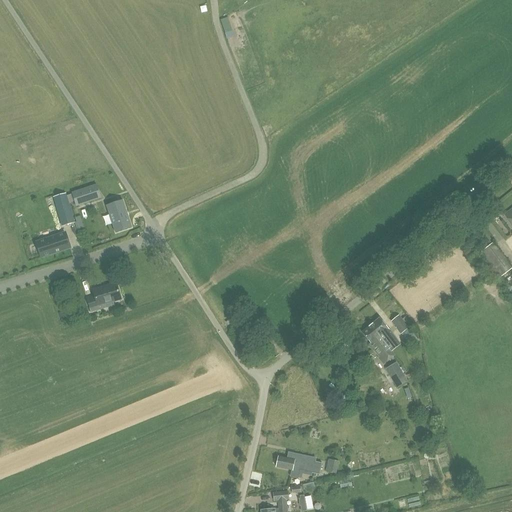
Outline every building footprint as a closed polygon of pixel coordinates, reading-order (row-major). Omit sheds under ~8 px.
[(113,130),(105,134),(109,144),(118,139),(113,130)] [(72,193),(76,206),(101,198),(100,197),(92,186),(72,193)] [(73,218),(66,194),(53,198),(60,222),(73,218)] [(132,228),(123,200),(106,206),(110,215),(111,215),(114,223),(112,223),(115,233),(132,228)] [(0,249),(13,250),(14,229),(0,227),(0,249)] [(70,248),(65,233),(36,242),(41,258),(70,248)] [(504,257),(491,267),(499,278),(511,268),(504,257)] [(22,275),(21,262),(6,262),(7,276),(22,275)] [(107,307),(106,304),(122,300),(117,283),(93,290),(95,296),(88,299),(92,311),(107,307)] [(409,328),(400,317),(399,315),(398,316),(390,322),(401,335),(403,333),(404,332),(409,328)] [(389,329),(380,318),(371,325),(394,356),(395,355),(392,351),(401,344),(389,330),(389,329)] [(245,337),(252,331),(247,325),(240,331),(245,337)] [(394,356),(371,325),(363,332),(371,343),(368,346),(373,352),(374,351),(379,358),(378,358),(383,364),(389,360),(394,356)] [(397,388),(408,382),(396,363),(385,369),(397,388)] [(326,458),(314,456),(311,469),(323,471),(323,470),(326,471),(326,472),(336,474),(339,461),(328,459),(328,460),(326,459),(326,458)] [(292,471),(292,473),(300,474),(303,462),(279,457),(277,467),(292,471)] [(374,477),(364,479),(366,488),(376,486),(374,477)] [(313,483),(302,485),(301,485),(301,487),(300,487),(300,486),(291,487),(292,494),(301,493),(301,492),(303,492),(304,499),(309,498),(307,489),(314,487),(313,483)] [(262,510),(261,511),(287,511),(287,508),(288,508),(287,501),(290,500),(289,491),(274,493),(274,502),(278,501),(279,509),(262,510)] [(393,502),(383,504),(385,510),(394,507),(393,502)]
